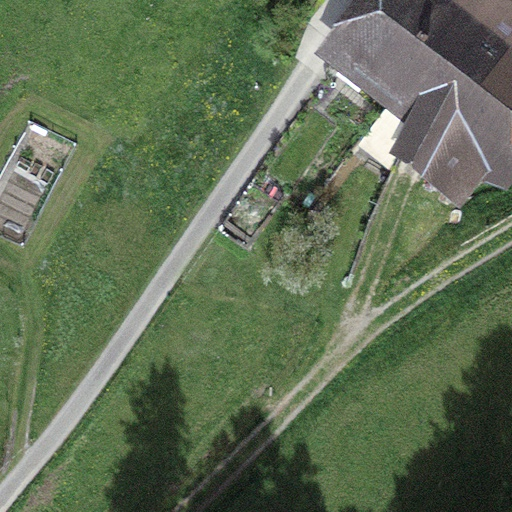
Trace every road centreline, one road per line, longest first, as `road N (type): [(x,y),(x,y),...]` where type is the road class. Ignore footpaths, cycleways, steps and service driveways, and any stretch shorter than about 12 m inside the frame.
road 1 (unclassified): [(352,0),(134,324),(0,500)]
road 2 (track): [(182,511),(339,359),(418,292),(511,232)]
